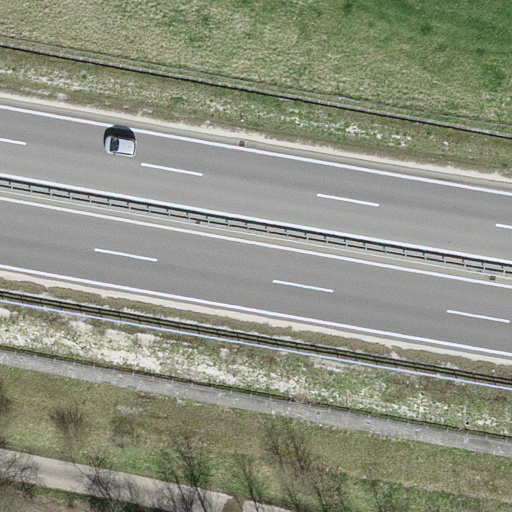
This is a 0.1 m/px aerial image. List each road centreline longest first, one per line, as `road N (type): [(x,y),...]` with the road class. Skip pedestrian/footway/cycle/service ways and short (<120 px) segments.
road 1 (motorway): [(0,231),(511,321)]
road 2 (motorway): [(511,226),(0,138)]
road 3 (track): [(0,458),(267,511)]
